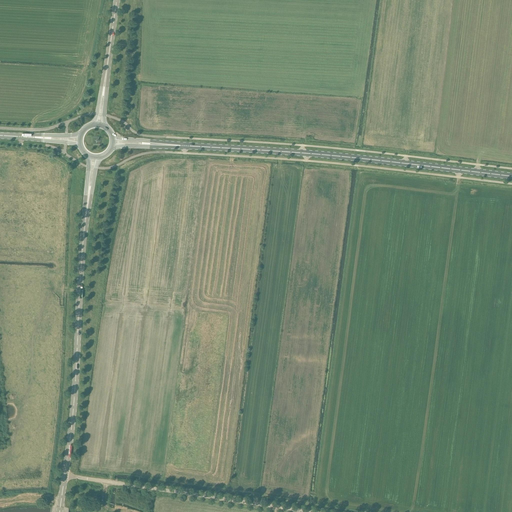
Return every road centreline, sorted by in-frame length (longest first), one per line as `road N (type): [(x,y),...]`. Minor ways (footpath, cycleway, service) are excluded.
road 1 (secondary): [(511,176),(162,144)]
road 2 (primary): [(64,475),(87,202)]
road 3 (unclassified): [(314,511),(64,475)]
road 4 (track): [(138,0),(131,128)]
